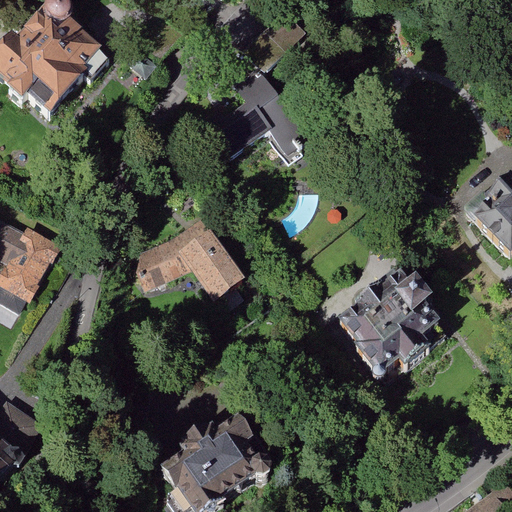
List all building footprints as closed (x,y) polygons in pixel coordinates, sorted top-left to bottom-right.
[(24,6),(0,35),(0,97),(36,126),(90,60),(24,6)] [(240,104),(194,134),(217,169),(260,140),(283,175),(310,157),(259,81),(235,97),(240,104)] [(511,194),(474,230),(511,271),(511,194)] [(201,223),(126,264),(146,300),(187,277),(204,306),(237,288),(201,223)] [(0,311),(17,319),(48,250),(0,228),(0,311)] [(406,282),(339,330),(385,394),(452,346),(406,282)] [(242,427),(159,478),(180,511),(237,511),(278,487),(242,427)] [(0,452),(0,489),(18,471),(0,452)]
